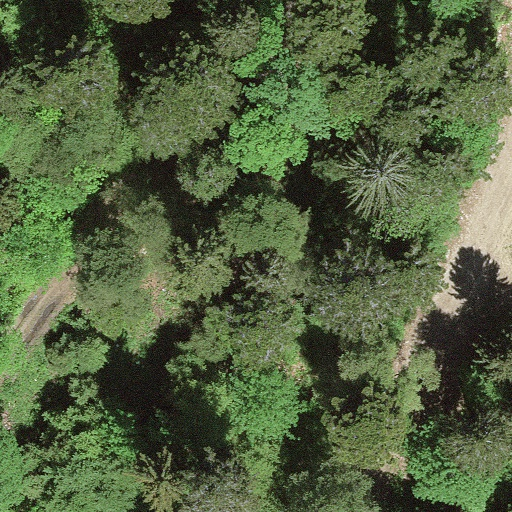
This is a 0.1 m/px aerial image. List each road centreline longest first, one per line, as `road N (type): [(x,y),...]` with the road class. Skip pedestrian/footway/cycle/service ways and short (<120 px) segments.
road 1 (track): [(0,372),(148,182),(330,0)]
road 2 (track): [(352,511),(511,186)]
